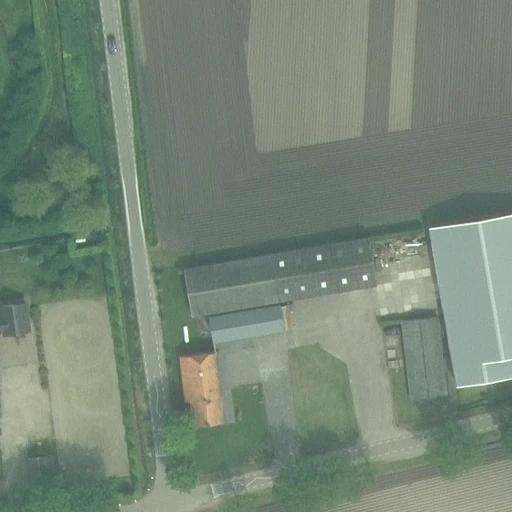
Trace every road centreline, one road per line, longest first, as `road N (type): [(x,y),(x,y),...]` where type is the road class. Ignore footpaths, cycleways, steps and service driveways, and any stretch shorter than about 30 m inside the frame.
road 1 (unclassified): [(165,504),(107,0)]
road 2 (tertiary): [(165,504),(511,416)]
